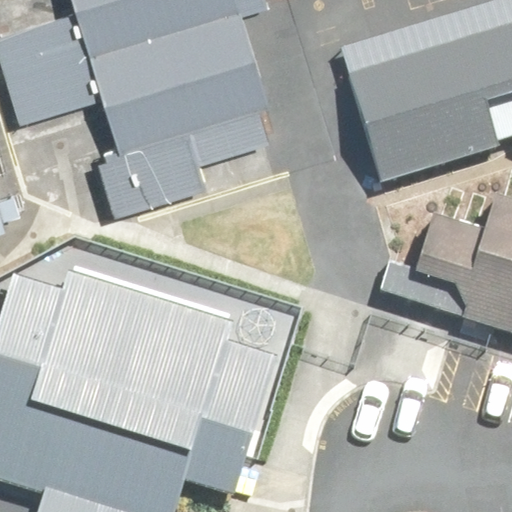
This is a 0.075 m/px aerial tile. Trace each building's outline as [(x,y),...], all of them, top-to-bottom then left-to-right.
[(248,0),(81,0),(124,157),(280,115),(248,0)] [(511,21),(341,75),(382,205),(511,164),(511,21)] [(0,163),(0,227),(17,223),(0,163)] [(511,199),(502,196),(460,323),(511,340),(511,199)] [(279,357),(19,278),(0,337),(0,483),(93,511),(177,511),(185,486),(235,501),(279,357)]
